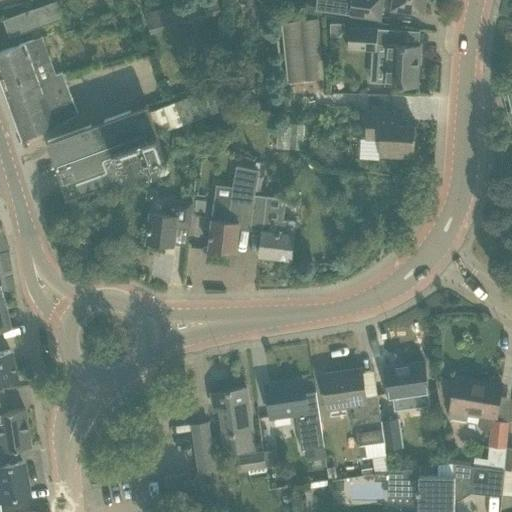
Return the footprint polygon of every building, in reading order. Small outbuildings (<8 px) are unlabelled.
[(187,0),(145,12),(151,33),(222,13),(217,0),(187,0)] [(317,0),(316,10),(350,14),(380,18),(382,5),(392,7),(391,8),(403,10),(423,13),(424,0),(317,0)] [(10,35),(29,28),(61,16),(57,1),(24,13),(5,20),(10,35)] [(282,22),(289,82),(324,78),(318,18),(282,22)] [(344,30),(344,22),(329,22),(329,35),(338,35),(344,30)] [(349,26),(348,49),(377,50),(377,42),(388,42),(386,81),(386,83),(398,84),(418,85),(420,44),(400,43),(401,29),(381,28),(369,27),(349,26)] [(39,80),(63,72),(62,71),(56,74),(42,36),(11,47),(0,50),(0,74),(5,88),(23,81),(26,91),(28,90),(30,95),(42,91),(39,80)] [(5,88),(24,138),(65,120),(77,112),(63,72),(39,80),(42,91),(30,95),(28,90),(26,91),(23,81),(5,88)] [(66,133),(47,140),(67,195),(86,189),(152,164),(167,158),(159,134),(219,113),(211,89),(150,110),(148,104),(134,109),(66,133)] [(379,154),(394,154),(414,155),(416,124),(399,123),(399,111),(379,110),(366,109),(365,138),(380,138),(379,154)] [(211,228),(209,248),(236,251),(239,223),(253,224),(257,195),(255,194),(260,170),(236,164),(233,185),(231,205),(214,202),(212,217),(211,228)] [(257,195),(253,224),(263,225),(259,254),(291,257),(294,234),(293,233),(295,220),(283,219),(286,198),(257,195)] [(165,212),(151,210),(147,242),(174,245),(176,224),(190,226),(193,202),(167,199),(165,212)] [(0,328),(9,327),(2,293),(0,293),(0,328)] [(0,380),(16,377),(9,349),(0,351),(0,380)] [(431,404),(427,381),(424,361),(385,367),(389,401),(392,400),(394,409),(431,404)] [(349,402),(352,425),(356,425),(359,443),(384,439),(377,392),(365,394),(365,390),(362,370),(324,376),(327,395),(328,405),(349,402)] [(450,409),(449,418),(467,421),(469,412),(480,414),(478,424),(479,425),(481,427),(484,429),(492,430),(488,458),(475,456),(474,465),(504,469),(505,469),(506,460),(507,446),(510,422),(495,420),(496,417),(498,402),(499,395),(501,383),(456,375),(453,395),(450,409)] [(290,382),(266,385),(269,405),(271,416),(296,412),(299,437),(302,436),(304,448),(306,447),(309,462),(325,459),(323,445),(324,444),(323,433),(318,407),(316,391),(305,393),(303,379),(290,380),(290,382)] [(246,387),(212,392),(214,410),(220,409),(227,451),(237,450),(238,453),(234,454),(237,471),(266,466),(264,450),(256,452),(255,447),(256,447),(249,407),(246,387)] [(0,450),(30,446),(24,408),(5,411),(1,389),(0,388),(0,450)] [(385,447),(403,444),(400,417),(381,420),(385,447)] [(192,424),(197,455),(199,472),(215,469),(208,421),(192,424)] [(504,469),(502,493),(511,494),(511,447),(507,446),(506,460),(505,469),(504,469)] [(0,454),(0,498),(27,494),(22,461),(2,464),(1,454),(0,454)] [(374,473),(374,479),(387,479),(395,479),(395,494),(418,494),(418,503),(418,510),(454,511),(454,499),(459,499),(471,492),(502,495),(502,493),(504,469),(474,465),(473,465),(448,461),(418,466),(374,473)] [(335,466),(327,467),(329,480),(337,479),(335,466)] [(190,482),(188,472),(164,475),(166,485),(190,482)] [(355,499),(379,499),(379,482),(354,482),(355,499)]
